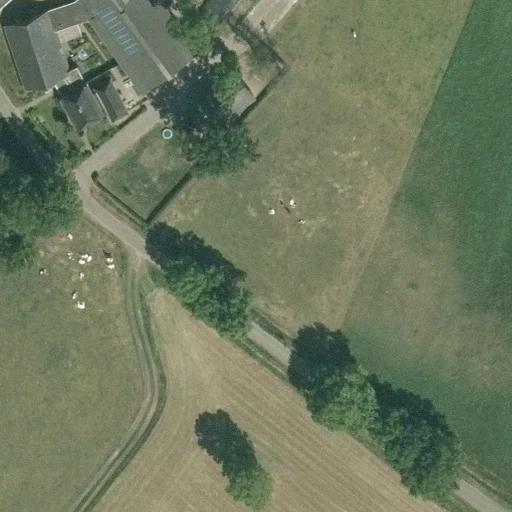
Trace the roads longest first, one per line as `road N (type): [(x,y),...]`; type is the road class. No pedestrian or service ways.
road 1 (unclassified): [(497,511),(146,249),(74,185),(0,87)]
road 2 (track): [(75,511),(147,413),(152,376),(131,282),(140,243),(239,134)]
